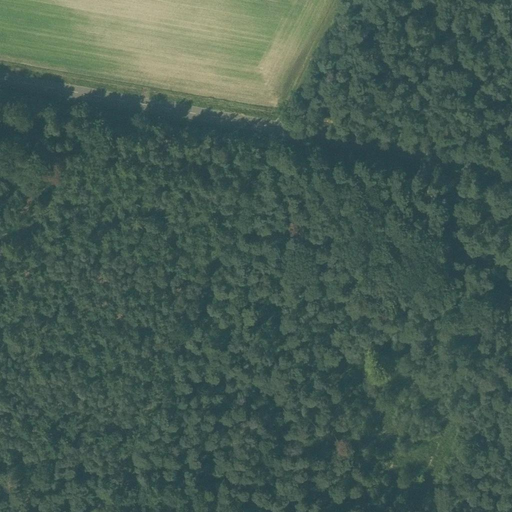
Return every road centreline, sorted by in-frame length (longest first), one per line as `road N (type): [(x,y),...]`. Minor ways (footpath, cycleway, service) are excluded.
road 1 (tertiary): [(511,165),(0,78)]
road 2 (track): [(106,511),(289,130)]
road 3 (track): [(340,511),(0,438)]
road 4 (track): [(346,0),(289,130)]
